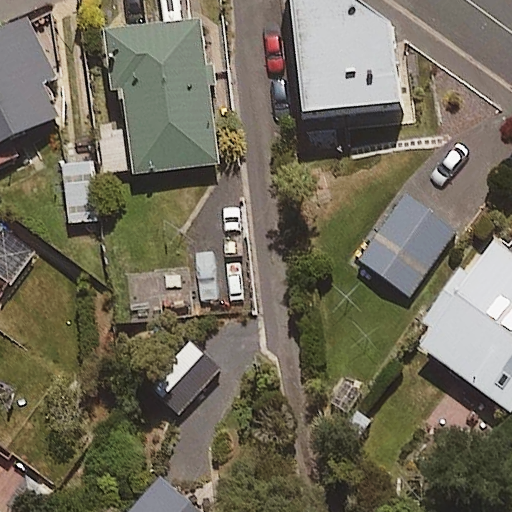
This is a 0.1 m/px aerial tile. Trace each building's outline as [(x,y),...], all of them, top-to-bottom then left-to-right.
[(403,116),(396,36),(345,0),(295,0),(307,125),(403,116)] [(0,155),(66,122),(50,90),(59,86),(31,31),(0,46),(0,155)] [(206,32),(120,43),(123,66),(127,65),(142,180),(223,169),(206,32)] [(104,225),(101,168),(68,170),(70,227),(104,225)] [(458,235),(408,199),(361,264),(411,300),(458,235)] [(511,262),(500,254),(480,282),(469,275),(417,349),(511,414),(511,262)] [(226,375),(193,345),(150,392),(182,422),(226,375)] [(193,511),(162,487),(141,511),(193,511)]
